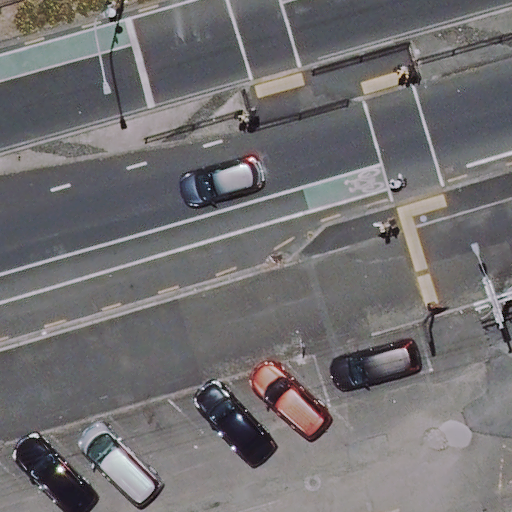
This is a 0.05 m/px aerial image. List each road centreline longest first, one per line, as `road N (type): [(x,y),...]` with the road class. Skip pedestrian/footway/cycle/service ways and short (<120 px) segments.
road 1 (primary): [(511,88),(0,240)]
road 2 (primary): [(0,116),(397,0)]
